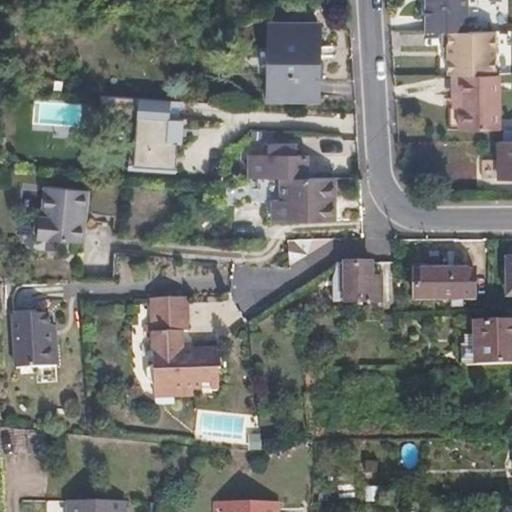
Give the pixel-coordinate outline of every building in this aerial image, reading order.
[(466,30),(466,0),(424,0),(425,30),(436,30),(466,30)] [(319,97),(319,20),(268,20),(268,96),(319,97)] [(466,30),(436,30),(436,47),(440,47),(440,75),(447,75),(494,75),(494,31),(466,30)] [(499,128),(499,75),(494,75),(447,75),(447,106),(457,106),(458,128),(499,128)] [(127,169),(177,171),(180,98),(130,96),(127,169)] [(32,100),(32,126),(86,126),(86,101),(32,100)] [(281,137),(283,109),(241,106),(239,133),(281,137)] [(233,165),(255,166),(278,168),(310,171),(311,149),(301,149),(301,142),(275,140),(275,147),(255,146),(255,158),(234,156),(233,165)] [(511,178),(511,141),(499,141),(499,162),(486,162),(486,178),(511,178)] [(331,216),(332,195),(338,195),(339,173),(310,171),(278,168),(277,189),(266,189),(265,212),(319,216),(331,216)] [(36,218),(36,223),(35,227),(39,231),(39,234),(86,236),(88,184),(44,182),(43,211),(40,211),(40,214),(36,218)] [(303,261),(302,239),(287,239),(287,261),(303,261)] [(381,297),(381,274),(375,274),(372,274),(372,260),(339,258),(335,274),(335,296),(381,297)] [(472,293),(472,267),(414,266),(414,293),(472,293)] [(150,376),(158,382),(158,395),(197,393),(196,386),(222,384),(221,365),(225,363),(224,343),(196,345),(196,340),(185,340),(185,327),(192,326),(191,292),(153,292),(156,361),(149,367),(150,376)] [(60,362),(60,339),(53,339),(51,310),(15,313),(17,365),(60,362)] [(511,319),(471,320),(472,360),(511,359),(511,319)] [(266,511),(266,510),(273,509),(273,498),(215,500),(215,511),(266,511)] [(121,511),(121,500),(116,500),(62,500),(61,511),(121,511)]
